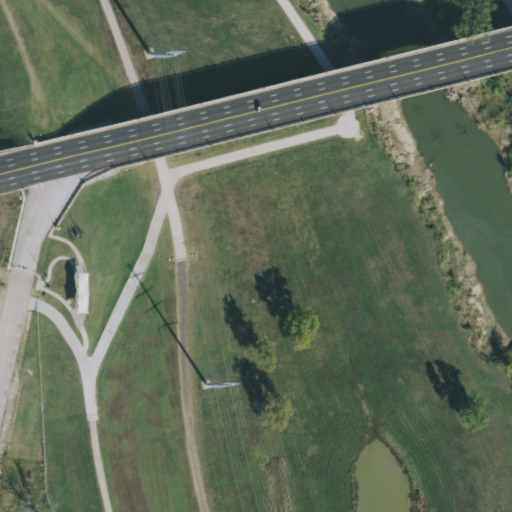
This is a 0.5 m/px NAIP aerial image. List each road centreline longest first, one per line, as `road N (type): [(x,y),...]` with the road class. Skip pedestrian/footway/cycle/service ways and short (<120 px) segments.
road 1 (primary): [(511,45),(75,154)]
road 2 (track): [(206,511),(180,257)]
road 3 (track): [(147,106),(44,0)]
